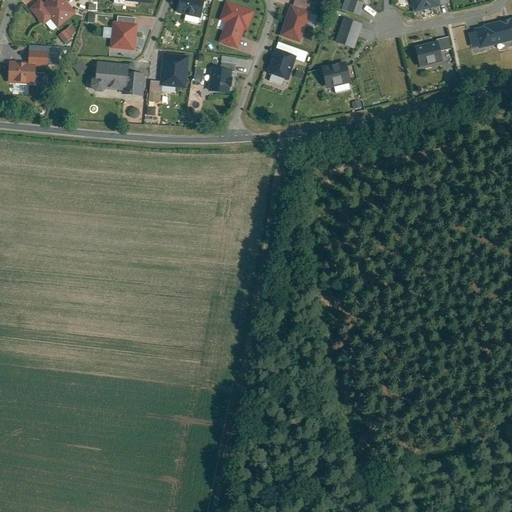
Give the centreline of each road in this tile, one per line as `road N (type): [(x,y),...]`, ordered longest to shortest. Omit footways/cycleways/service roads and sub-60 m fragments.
road 1 (track): [(296,133),(217,511)]
road 2 (tertiary): [(511,86),(347,127),(238,140)]
road 3 (tertiary): [(238,140),(135,142),(0,129)]
road 4 (residential): [(238,140),(235,121),(268,0)]
